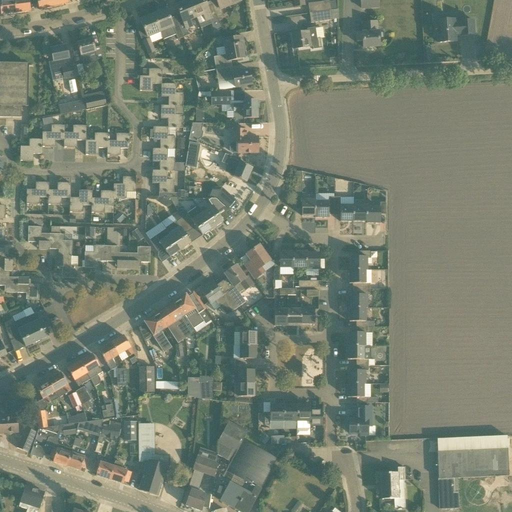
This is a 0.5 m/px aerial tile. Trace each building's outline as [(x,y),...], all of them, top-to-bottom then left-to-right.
[(13,0),(0,0),(0,2),(1,16),(16,14),(13,0)] [(13,0),(16,14),(30,12),(28,0),(13,0)] [(37,0),(39,10),(53,7),(51,0),(37,0)] [(196,18),(189,0),(176,6),(181,18),(176,20),(183,37),(189,35),(186,29),(192,27),(190,20),(196,18)] [(206,21),(209,20),(214,32),(222,29),(217,18),(215,12),(210,2),(205,4),(203,0),(189,0),(196,18),(203,15),(206,21)] [(216,0),(220,10),(221,9),(240,1),(239,0),(216,0)] [(360,0),(361,9),(378,8),(377,0),(360,0)] [(309,14),(330,11),(329,1),(308,4),(309,14)] [(220,10),(215,12),(217,18),(222,18),(225,18),(221,9),(220,10)] [(176,20),(171,22),(166,10),(153,15),(160,32),(161,34),(163,39),(163,40),(176,35),(178,40),(183,37),(176,20)] [(332,20),(332,19),(330,11),(309,14),(311,23),(332,20)] [(142,25),(147,38),(160,32),(153,15),(140,20),(142,25)] [(435,34),(437,34),(438,43),(455,42),(455,35),(460,34),(460,36),(474,35),(473,21),(459,22),(459,23),(454,23),(454,20),(434,21),(435,34)] [(362,31),(356,32),(356,42),(363,42),(363,48),(379,47),(378,32),(377,22),(362,23),(362,31)] [(321,49),(320,39),(317,39),(315,29),(315,28),(307,29),(307,33),(292,35),(294,50),(312,47),(313,50),(321,49)] [(231,61),(234,61),(244,59),(243,53),(245,52),(242,37),(223,40),(226,55),(213,58),(215,70),(232,67),(231,61)] [(81,56),(83,65),(84,66),(91,64),(88,54),(95,52),(92,39),(77,43),(81,56)] [(145,41),(143,42),(144,44),(148,54),(153,52),(154,52),(151,44),(149,40),(148,40),(145,41)] [(56,74),(63,73),(64,79),(78,76),(76,66),(70,67),(68,59),(69,59),(66,46),(51,49),(56,74)] [(0,117),(21,118),(21,105),(26,105),(27,66),(0,65),(0,117)] [(232,67),(215,70),(218,83),(233,81),(235,88),(252,85),(249,71),(233,74),(232,67)] [(150,77),(140,76),(139,92),(151,92),(151,84),(161,85),(162,85),(162,70),(161,70),(159,70),(150,69),(150,77)] [(168,96),(168,106),(183,106),(183,96),(176,96),(176,85),(164,85),(162,85),(161,85),(161,96),(168,96)] [(231,105),(230,92),(210,92),(211,106),(231,105)] [(85,101),(87,109),(105,105),(104,97),(85,101)] [(257,101),(244,102),(233,102),(233,118),(257,118),(258,115),(258,110),(257,110),(257,101)] [(69,106),(59,108),(61,115),(70,113),(69,106)] [(182,116),(175,116),(175,107),(183,108),(183,107),(183,106),(168,106),(161,106),(160,117),(168,118),(168,119),(168,128),(175,128),(182,128),(182,125),(183,117),(182,117),(182,116)] [(200,130),(201,130),(203,124),(192,123),(191,128),(190,133),(189,139),(198,143),(199,139),(197,139),(200,130)] [(53,141),(64,141),(64,133),(65,133),(65,126),(54,126),(53,133),(42,133),(42,140),(42,148),(53,148),(53,141)] [(75,141),(85,141),(85,140),(86,140),(86,126),(75,126),(75,133),(65,133),(64,133),(64,141),(64,148),(75,148),(75,141)] [(174,150),(174,137),(167,137),(168,128),(153,128),(153,131),(150,131),(150,139),(153,139),(160,139),(160,141),(160,149),(168,150),(174,150)] [(257,138),(247,138),(246,131),(232,131),(232,143),(238,143),(238,154),(258,153),(258,152),(259,151),(259,146),(258,145),(257,138)] [(97,148),(107,149),(107,141),(108,141),(108,134),(96,134),(96,141),(86,140),(85,140),(85,141),(85,156),(96,156),(97,148)] [(118,141),(108,141),(107,141),(107,149),(107,156),(118,156),(118,149),(129,150),(129,134),(118,134),(118,141)] [(42,155),(42,148),(42,140),(31,140),(31,147),(20,147),(20,162),(31,162),(31,155),(42,155)] [(189,143),(185,167),(192,168),(196,145),(189,143)] [(168,150),(160,149),(152,149),(152,161),(160,161),(159,171),(167,171),(174,172),(174,159),(174,150),(168,150)] [(252,169),(231,159),(228,165),(237,169),(233,177),(246,183),(252,169)] [(167,180),(167,171),(159,171),(152,171),(152,182),(159,182),(159,184),(159,198),(169,198),(172,202),(174,206),(176,204),(177,198),(177,194),(173,194),(174,181),(167,180)] [(113,184),(113,192),(113,200),(114,200),(125,200),(135,200),(135,193),(136,178),(124,177),(124,185),(113,184)] [(49,191),(49,183),(37,183),(37,190),(26,190),(26,205),(38,205),(38,198),(48,198),(48,205),(51,205),(52,191),(49,191)] [(52,191),(51,205),(60,206),(60,198),(61,198),(70,198),(70,184),(59,183),(59,191),(57,191),(52,191)] [(302,200),(302,183),(295,183),(296,210),(302,210),(302,217),(315,217),(315,202),(315,200),(302,200)] [(80,198),(70,198),(70,213),(81,213),(81,206),(91,206),(92,206),(92,199),(92,191),(81,191),(80,198)] [(113,207),(114,200),(113,200),(113,192),(102,191),(102,199),(92,199),(92,206),(91,206),(91,213),(103,214),(103,207),(113,207)] [(315,202),(315,217),(315,218),(328,218),(328,215),(334,215),(334,197),(328,197),(328,202),(315,202)] [(340,197),(334,197),(334,215),(340,215),(340,222),(353,222),(353,206),(340,206),(340,197)] [(212,207),(203,214),(202,214),(212,229),(223,222),(217,213),(225,208),(216,200),(211,200),(208,201),(212,207)] [(380,208),(366,208),(366,222),(366,224),(380,224),(380,215),(386,215),(385,203),(380,203),(380,208)] [(353,222),(366,222),(366,208),(366,206),(353,206),(353,222)] [(199,208),(188,215),(184,210),(179,214),(191,231),(196,227),(202,236),(212,229),(202,214),(203,214),(199,208)] [(119,213),(114,218),(120,224),(125,218),(119,213)] [(177,223),(166,230),(180,251),(191,244),(185,235),(191,231),(179,214),(173,218),(177,223)] [(38,250),(49,250),(50,234),(40,234),(40,227),(28,227),(28,243),(38,243),(38,250)] [(137,229),(132,233),(135,239),(141,235),(137,229)] [(170,258),(180,251),(166,230),(149,241),(157,252),(163,248),(163,249),(170,258)] [(60,250),(60,256),(71,257),(72,241),(61,241),(61,235),(50,234),(49,250),(60,250)] [(96,262),(106,262),(107,246),(96,246),(96,253),(84,252),(84,268),(95,269),(96,262)] [(107,246),(106,262),(117,263),(116,269),(128,269),(128,254),(118,253),(118,247),(107,246)] [(274,261),(270,261),(259,246),(246,255),(251,262),(244,267),(254,280),(264,273),(274,266),(274,261)] [(150,264),(150,248),(139,247),(139,254),(128,254),(128,269),(139,270),(139,263),(150,264)] [(6,249),(0,249),(0,271),(7,272),(11,272),(12,260),(5,260),(6,249)] [(280,281),(280,273),(280,268),(293,268),(293,252),(279,252),(279,261),(274,261),(274,266),(274,273),(274,281),(279,281),(280,281)] [(293,268),(306,268),(306,254),(306,252),(293,252),(293,268)] [(370,257),(370,252),(358,252),(358,257),(351,257),(351,271),(365,271),(366,271),(366,257),(370,257)] [(320,270),(320,260),(320,254),(306,254),(306,268),(306,270),(320,270)] [(71,268),(71,257),(60,256),(56,256),(55,268),(62,268),(61,279),(77,279),(78,268),(71,268)] [(227,292),(239,308),(246,302),(239,294),(244,290),(245,292),(254,285),(248,276),(245,278),(236,266),(224,274),(233,288),(227,292)] [(7,278),(7,272),(0,271),(0,286),(6,287),(6,293),(17,294),(18,278),(7,278)] [(352,290),(370,290),(370,284),(365,284),(365,271),(351,271),(349,271),(349,284),(352,284),(352,290)] [(29,278),(18,278),(17,294),(27,294),(27,300),(39,301),(39,285),(28,285),(29,278)] [(222,295),(218,291),(212,282),(200,291),(214,311),(220,308),(225,303),(232,312),(239,308),(227,292),(222,295)] [(351,308),(364,309),(367,309),(367,295),(370,295),(370,290),(352,290),(352,295),(351,295),(351,308)] [(186,296),(186,295),(175,302),(193,330),(194,329),(203,322),(205,325),(210,322),(198,303),(200,302),(192,291),(186,296)] [(193,330),(175,302),(165,309),(184,339),(195,332),(194,329),(193,330)] [(364,309),(351,308),(349,308),(349,322),(356,322),(356,328),(368,328),(368,327),(368,322),(364,322),(364,309)] [(184,339),(165,309),(155,315),(164,330),(168,327),(178,343),(184,339)] [(300,310),(288,310),(288,326),(301,326),(301,325),(301,309),(300,309),(300,310)] [(301,309),(301,325),(314,325),(314,309),(301,309)] [(37,313),(26,318),(26,319),(37,342),(49,337),(44,327),(50,324),(44,310),(38,314),(37,313)] [(288,326),(288,310),(274,310),(274,326),(288,326)] [(164,330),(155,315),(144,322),(145,324),(139,329),(144,341),(153,336),(164,352),(171,348),(160,332),(164,330)] [(21,337),(25,347),(37,342),(26,319),(26,318),(26,317),(14,323),(15,324),(9,327),(10,329),(14,341),(21,337)] [(240,333),(240,346),(256,346),(256,333),(247,333),(247,327),(235,327),(235,333),(240,333)] [(349,346),(363,347),(365,347),(365,333),(368,333),(368,328),(356,328),(356,333),(349,333),(349,346)] [(111,343),(118,356),(124,352),(127,357),(133,354),(130,349),(131,348),(123,336),(111,343)] [(118,356),(111,343),(99,351),(106,363),(111,371),(116,368),(112,359),(118,356)] [(176,358),(183,357),(181,345),(175,346),(176,358)] [(256,360),(256,346),(240,346),(240,360),(234,360),(234,365),(247,365),(247,360),(256,360)] [(368,366),(374,366),(374,360),(363,360),(363,347),(349,346),(347,346),(347,360),(358,360),(358,366),(368,366)] [(99,367),(92,355),(79,362),(89,380),(90,379),(97,375),(102,373),(99,367)] [(89,380),(79,362),(67,369),(74,381),(75,381),(78,387),(89,380)] [(247,365),(234,365),(234,371),(234,384),(254,384),(254,371),(247,371),(247,365)] [(363,384),(363,385),(365,385),(365,384),(365,371),(368,371),(368,366),(358,366),(358,371),(349,371),(349,384),(363,384)] [(154,368),(138,368),(139,393),(154,392),(154,368)] [(117,370),(117,387),(127,387),(126,369),(117,370)] [(68,385),(60,373),(48,380),(58,398),(71,391),(67,385),(68,385)] [(58,398),(48,380),(36,388),(46,405),(58,398)] [(200,384),(201,400),(212,401),(212,391),(213,383),(200,382),(200,384)] [(213,383),(212,391),(221,392),(221,384),(213,383)] [(188,397),(201,400),(200,384),(188,384),(188,397)] [(256,385),(254,385),(254,384),(234,384),(234,398),(231,398),(231,403),(235,402),(251,404),(251,397),(254,397),(254,392),(256,392),(256,385)] [(378,398),(368,398),(363,398),(363,384),(349,384),(347,384),(347,398),(356,398),(356,404),(378,404),(378,398)] [(27,386),(13,393),(15,398),(30,392),(27,386)] [(76,393),(81,405),(83,410),(84,412),(92,407),(88,401),(90,400),(83,387),(75,392),(76,393)] [(81,405),(76,393),(68,397),(73,408),(75,408),(81,405)] [(104,402),(105,407),(106,412),(102,412),(103,418),(109,417),(114,416),(111,401),(104,402)] [(264,413),(264,425),(270,425),(270,421),(283,421),(283,406),(270,406),(270,413),(264,413)] [(296,406),(283,406),(283,421),(297,421),(296,406)] [(310,406),(296,406),(297,421),(297,429),(309,429),(310,425),(322,425),(322,411),(310,411),(310,406)] [(372,408),(367,408),(357,408),(357,420),(349,420),(349,424),(347,425),(347,429),(349,430),(349,434),(360,434),(360,436),(368,436),(368,428),(372,428),(372,408)] [(37,424),(39,429),(48,428),(44,412),(35,414),(37,424)] [(78,424),(87,423),(85,414),(76,416),(77,417),(78,424)] [(0,433),(18,433),(17,416),(0,417),(0,433)] [(77,430),(99,437),(99,436),(102,420),(87,423),(78,424),(77,430)] [(222,480),(229,484),(220,501),(239,511),(248,511),(277,459),(243,441),(247,434),(248,432),(229,421),(228,424),(225,430),(222,435),(218,442),(237,451),(230,463),(222,480)] [(137,422),(123,423),(124,441),(137,441),(137,422)] [(102,426),(101,435),(106,435),(106,439),(112,440),(113,436),(119,437),(120,430),(121,425),(114,424),(114,426),(108,425),(108,426),(108,427),(102,426)] [(30,455),(42,459),(45,449),(46,447),(46,446),(49,437),(58,440),(60,434),(63,435),(62,428),(63,427),(64,425),(61,426),(59,426),(48,428),(39,429),(33,446),(30,455)] [(63,436),(76,434),(74,425),(63,427),(62,428),(63,435),(63,436)] [(137,425),(138,454),(138,463),(142,463),(139,473),(144,474),(139,491),(158,497),(168,464),(167,457),(155,455),(154,425),(137,425)] [(25,428),(16,448),(27,453),(36,433),(25,428)] [(265,445),(269,440),(262,435),(258,441),(265,445)] [(56,449),(53,448),(50,458),(54,459),(53,462),(66,467),(70,453),(71,453),(72,449),(59,445),(58,449),(57,449),(56,449)] [(437,451),(440,510),(459,509),(457,479),(508,476),(507,448),(437,451)] [(70,453),(66,467),(80,471),(81,468),(85,469),(88,460),(85,458),(71,453),(70,453)] [(191,490),(186,506),(201,511),(204,494),(196,492),(202,473),(214,477),(218,465),(197,457),(192,470),(195,471),(188,489),(191,490)] [(96,476),(110,481),(114,467),(113,467),(100,462),(100,463),(95,461),(92,472),(97,473),(96,476)] [(115,462),(113,467),(114,467),(110,481),(123,485),(124,482),(128,483),(131,474),(127,472),(127,471),(126,471),(128,466),(115,462)] [(382,500),(393,499),(394,505),(405,504),(405,499),(404,481),(405,481),(404,468),(391,468),(391,473),(389,473),(381,474),(382,500)] [(38,511),(39,509),(45,493),(25,487),(19,507),(28,510),(27,511),(38,511)] [(291,511),(296,511),(301,504),(298,501),(291,511)]
